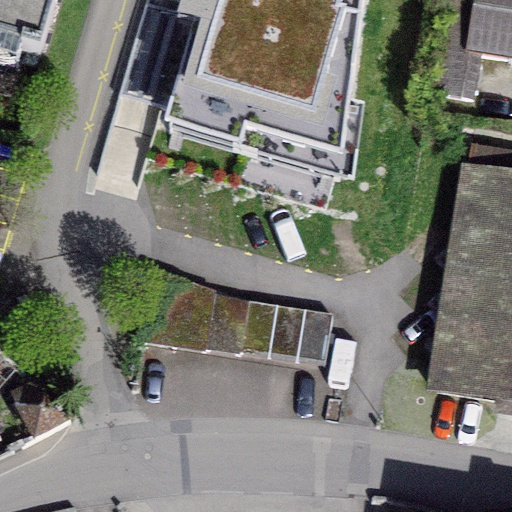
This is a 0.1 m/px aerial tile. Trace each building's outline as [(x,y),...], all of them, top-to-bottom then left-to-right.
[(0,0),(0,45),(22,51),(21,55),(39,60),(56,0),(0,0)] [(358,0),(202,0),(169,127),(339,176),(358,0)] [(479,57),(511,62),(511,0),(452,0),(437,96),(472,102),(479,57)] [(511,183),(467,176),(433,392),(511,404),(511,183)] [(324,367),(332,318),(214,300),(214,294),(152,273),(142,343),(324,367)] [(35,442),(70,423),(39,388),(18,411),(35,442)]
